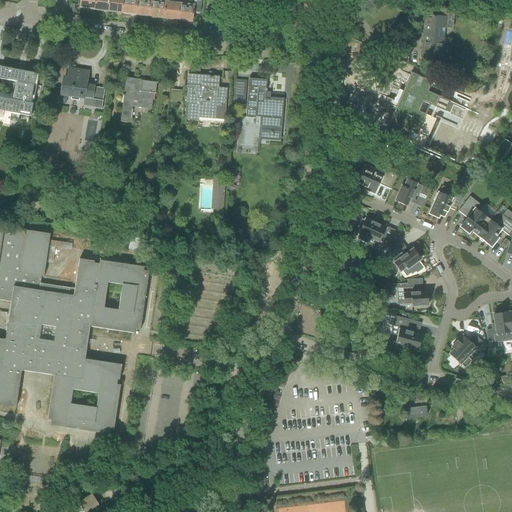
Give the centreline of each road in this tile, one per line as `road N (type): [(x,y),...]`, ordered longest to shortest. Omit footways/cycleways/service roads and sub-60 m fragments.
road 1 (unclassified): [(277,332),(321,189),(333,49)]
road 2 (unclassified): [(230,511),(239,431),(277,332)]
road 3 (residential): [(431,376),(277,332)]
road 4 (residential): [(212,41),(55,21)]
road 5 (residential): [(333,49),(212,41)]
